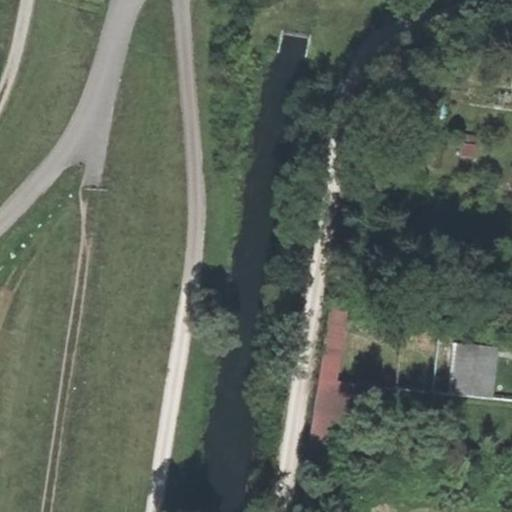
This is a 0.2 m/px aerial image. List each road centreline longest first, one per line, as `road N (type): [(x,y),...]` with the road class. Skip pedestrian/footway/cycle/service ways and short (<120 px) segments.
road 1 (track): [(281,511),(340,122),(381,35),(477,0)]
road 2 (track): [(154,511),(196,212),(180,0)]
road 3 (track): [(43,511),(98,107)]
